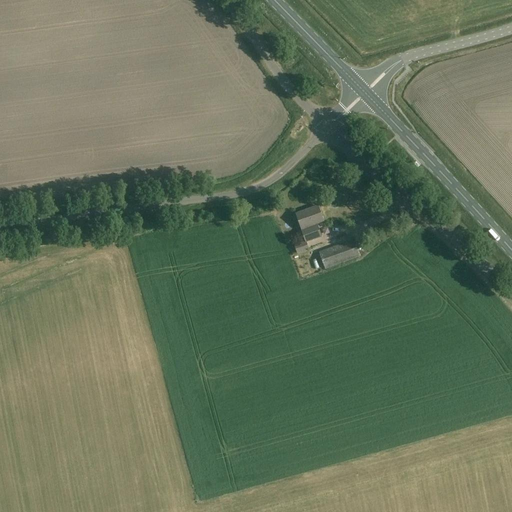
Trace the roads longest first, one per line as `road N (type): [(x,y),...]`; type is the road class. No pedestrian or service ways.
road 1 (unclassified): [(0,226),(245,193),(280,174),(327,128)]
road 2 (unclassified): [(511,295),(327,128)]
road 3 (secondary): [(511,250),(363,92)]
road 4 (unclassified): [(327,128),(224,0)]
road 5 (tertiary): [(363,92),(400,60),(511,29)]
road 6 (secondary): [(363,92),(272,0)]
